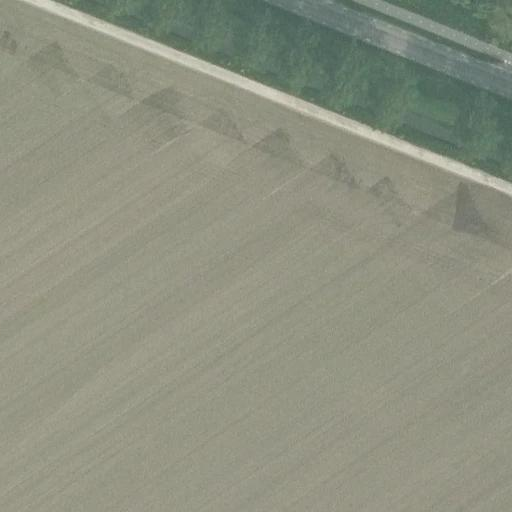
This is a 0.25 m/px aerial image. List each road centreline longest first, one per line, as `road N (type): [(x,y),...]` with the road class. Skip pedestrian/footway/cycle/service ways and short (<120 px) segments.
road 1 (track): [(511,190),(38,0)]
road 2 (secondary): [(511,87),(294,0)]
